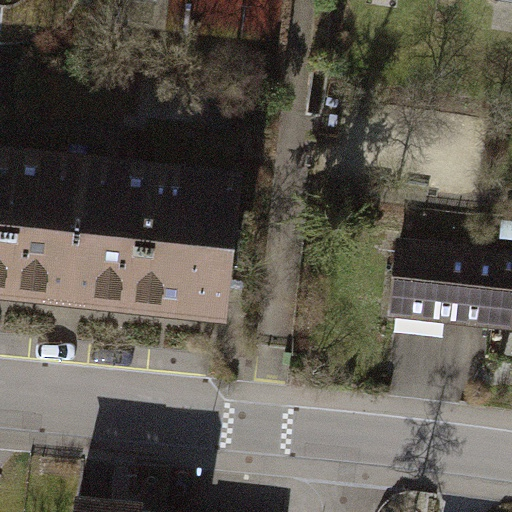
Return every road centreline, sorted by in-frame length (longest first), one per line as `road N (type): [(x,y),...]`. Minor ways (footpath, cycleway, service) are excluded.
road 1 (residential): [(0,395),(349,436)]
road 2 (residential): [(349,436),(511,456)]
